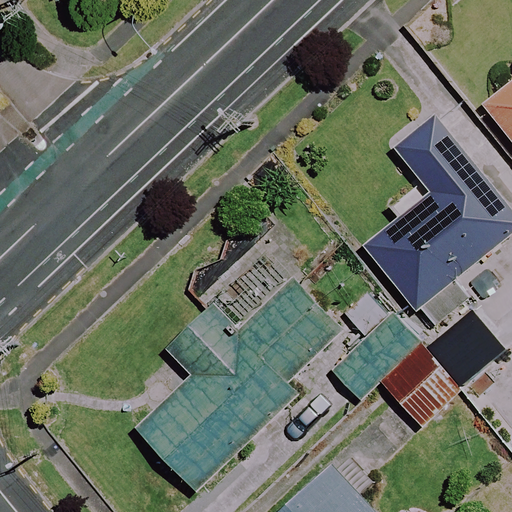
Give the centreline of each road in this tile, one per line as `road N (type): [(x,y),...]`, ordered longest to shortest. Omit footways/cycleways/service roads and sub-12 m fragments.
road 1 (tertiary): [(276,0),(85,179)]
road 2 (residential): [(85,179),(0,87)]
